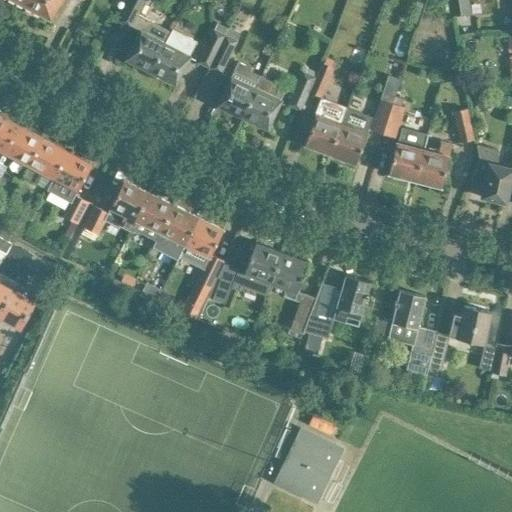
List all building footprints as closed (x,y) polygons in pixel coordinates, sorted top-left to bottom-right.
[(50,19),(60,0),(26,0),(24,5),(50,19)] [(166,41),(172,31),(139,14),(145,0),(129,0),(119,20),(139,30),(124,59),(150,72),(166,41)] [(472,14),(469,0),(459,0),(461,15),(472,14)] [(227,29),(228,30),(229,27),(218,22),(215,28),(214,28),(198,61),(209,66),(227,29)] [(173,29),(172,31),(166,41),(150,72),(175,84),(191,54),(196,41),(173,29)] [(222,72),(238,40),(237,39),(239,36),(228,30),(227,29),(209,66),(222,72)] [(241,116),(261,75),(250,70),(251,67),(236,61),(216,105),(241,116)] [(322,97),(335,67),(322,62),(316,76),(309,91),(322,97)] [(316,76),(304,70),(289,104),(301,109),(309,91),(316,76)] [(286,87),(261,75),(241,116),(267,128),(286,87)] [(383,133),(393,103),(381,99),(371,129),(383,133)] [(320,101),(304,144),(330,154),(346,110),(320,101)] [(393,103),(383,133),(396,137),(405,106),(393,103)] [(474,139),(467,108),(454,110),(462,142),(474,139)] [(355,164),(367,131),(366,131),(370,120),(346,110),(330,154),(355,164)] [(0,160),(4,152),(18,125),(0,115),(0,160)] [(28,165),(43,138),(18,125),(4,152),(28,165)] [(397,140),(388,174),(414,181),(424,147),(427,134),(401,127),(398,140),(397,140)] [(47,189),(67,151),(43,138),(28,165),(23,176),(47,189)] [(441,188),(453,143),(442,140),(439,151),(424,147),(414,181),(441,188)] [(508,189),(511,170),(511,169),(511,170),(511,167),(511,166),(499,163),(498,148),(477,144),(480,158),(470,180),(484,183),(481,197),(505,202),(508,189)] [(75,195),(91,164),(67,151),(47,189),(70,201),(63,215),(73,220),(70,226),(74,228),(89,202),(75,195)] [(128,231),(148,193),(124,181),(108,212),(95,206),(81,234),(95,241),(106,220),(128,231)] [(160,232),(173,205),(148,193),(128,231),(129,232),(130,230),(155,242),(160,232)] [(184,244),(198,217),(173,205),(160,232),(184,244)] [(26,232),(37,210),(28,206),(17,227),(26,232)] [(225,261),(210,254),(222,229),(198,217),(184,244),(179,257),(202,268),(196,282),(211,289),(225,261)] [(13,243),(0,235),(0,249),(7,254),(13,243)] [(27,266),(34,253),(13,243),(7,254),(27,266)] [(270,283),(281,253),(255,243),(245,271),(240,284),(266,294),(270,283)] [(48,277),(55,264),(34,253),(27,266),(48,277)] [(284,295),(294,299),(308,263),(281,253),(270,283),(286,289),(284,295)] [(239,268),(226,264),(212,299),(225,303),(231,287),(239,268)] [(126,272),(122,281),(133,286),(137,277),(126,272)] [(321,283),(317,297),(303,332),(328,339),(334,319),(359,326),(371,282),(345,275),(340,291),(336,290),(337,287),(321,283)] [(0,315),(14,291),(0,282),(0,315)] [(418,326),(425,296),(399,290),(392,321),(387,339),(413,345),(406,369),(427,374),(429,367),(429,364),(437,330),(418,326)] [(35,302),(14,291),(0,315),(0,317),(20,329),(35,302)] [(300,301),(289,334),(301,338),(303,332),(317,297),(304,293),(300,301)] [(484,344),(492,312),(464,306),(461,316),(454,314),(449,334),(450,334),(450,336),(484,344)] [(199,319),(201,313),(190,308),(187,314),(199,319)] [(438,330),(437,330),(429,364),(429,367),(441,369),(450,336),(450,334),(449,334),(437,331),(438,330)] [(498,342),(491,377),(498,378),(499,374),(506,375),(508,364),(511,364),(511,339),(511,345),(498,342)] [(276,481),(316,501),(341,448),(301,429),(276,481)]
